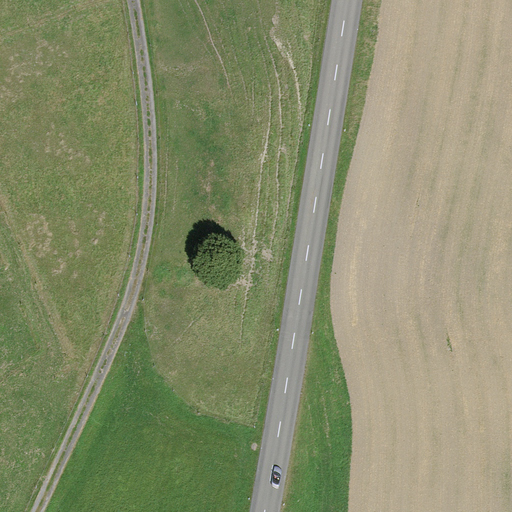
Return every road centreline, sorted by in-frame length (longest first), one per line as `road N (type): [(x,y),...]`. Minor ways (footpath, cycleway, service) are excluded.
road 1 (track): [(130,0),(145,212),(113,336),(34,511)]
road 2 (tertiary): [(265,511),(346,0)]
